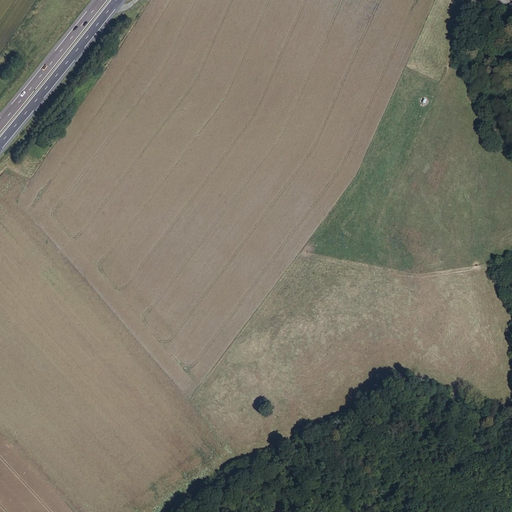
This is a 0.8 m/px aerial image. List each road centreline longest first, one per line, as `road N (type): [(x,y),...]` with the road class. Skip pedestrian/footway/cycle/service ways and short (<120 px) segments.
road 1 (motorway): [(0,144),(116,0)]
road 2 (motorway): [(99,0),(0,120)]
